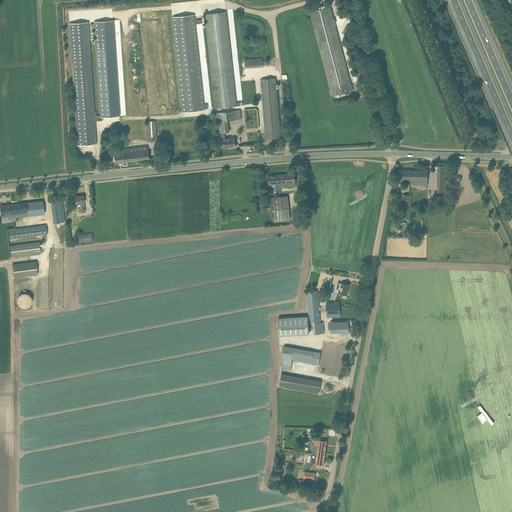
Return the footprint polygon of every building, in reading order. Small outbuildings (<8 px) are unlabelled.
[(310,11),(333,95),(352,90),(334,24),(336,24),(334,19),(333,19),(330,6),(310,11)] [(225,11),(206,14),(212,72),(216,108),(240,106),(240,105),(239,102),(236,102),(232,70),(225,11)] [(194,14),(172,17),(182,112),(204,109),(208,108),(207,104),(204,104),(194,14)] [(94,23),(90,24),(91,27),(94,27),(100,115),(94,116),(95,121),(102,121),(102,117),(120,116),(113,20),(94,21),(94,23)] [(88,22),(69,23),(77,145),(96,144),(95,121),(94,116),(88,22)] [(245,59),(245,68),(268,66),(268,60),(263,60),(262,58),(245,59)] [(261,79),(266,139),(281,138),(279,115),(275,78),(261,79)] [(217,112),(219,133),(229,132),(227,121),(241,119),(240,110),(217,112)] [(155,120),(147,121),(148,140),(157,140),(155,120)] [(220,139),(221,148),(228,147),(228,146),(230,146),(230,147),(235,146),(234,138),(220,139)] [(147,146),(129,148),(131,161),(149,159),(147,146)] [(131,161),(129,148),(122,149),(122,153),(114,154),(115,163),(131,161)] [(437,192),(448,192),(449,165),(438,165),(437,192)] [(399,179),(409,179),(408,184),(427,185),(428,171),(399,170),(399,179)] [(275,184),(276,188),(296,186),(295,173),(268,176),(269,185),(275,184)] [(401,216),(406,217),(409,217),(411,195),(403,194),(401,216)] [(79,208),(79,212),(85,212),(84,202),(83,195),(83,196),(78,196),(73,196),(74,204),(80,203),(81,208),(79,208)] [(275,197),(270,198),(271,211),(273,211),(273,218),(274,221),(290,219),(287,196),(278,197),(275,197)] [(51,199),(54,223),(65,222),(62,198),(51,199)] [(43,200),(0,205),(0,206),(1,211),(1,215),(1,218),(7,217),(7,214),(8,214),(8,217),(9,220),(12,220),(13,221),(16,221),(16,218),(44,214),(43,205),(43,200)] [(8,229),(9,238),(47,234),(46,224),(8,229)] [(76,235),(77,243),(93,241),(92,233),(79,234),(76,235)] [(10,245),(11,257),(41,252),(39,241),(10,245)] [(36,261),(13,264),(14,277),(38,274),(36,261)] [(338,293),(347,294),(349,284),(342,283),(340,289),(339,289),(338,293)] [(317,290),(306,291),(309,322),(313,321),(314,334),(324,333),(323,322),(320,322),(317,290)] [(31,307),(32,294),(19,293),(19,306),(31,307)] [(339,302),(327,303),(327,317),(340,316),(339,302)] [(309,334),(308,316),(278,317),(279,336),(309,334)] [(331,331),(331,334),(349,332),(348,322),(328,324),(329,331),(331,331)] [(283,358),(282,368),(290,370),(292,360),(319,365),(321,352),(285,345),(282,358),(283,358)] [(327,347),(327,350),(331,351),(328,363),(336,364),(338,352),(333,351),(333,348),(327,347)] [(279,386),(319,393),(322,380),(281,373),(279,386)] [(310,463),(323,465),(327,440),(313,439),(310,463)] [(305,471),(304,479),(314,480),(315,473),(305,471)]
